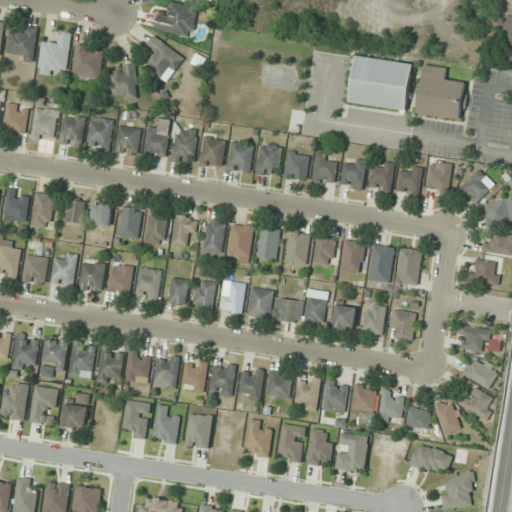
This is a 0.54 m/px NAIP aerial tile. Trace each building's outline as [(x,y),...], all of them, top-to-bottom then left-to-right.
[(193,37),(199,8),(171,1),(169,13),(158,11),(154,29),(193,37)] [(503,62),(511,61),(511,16),(505,17),(503,62)] [(8,57),(35,59),(38,27),(26,26),(25,32),(10,31),(8,57)] [(57,75),(57,69),(67,70),(71,32),(60,31),(59,43),(42,41),(39,74),(57,75)] [(146,66),(161,77),(167,68),(174,73),(185,58),(155,36),(147,47),(155,53),(146,66)] [(72,75),(99,80),(105,50),(78,45),(72,75)] [(350,104),(407,112),(414,64),(356,56),(350,104)] [(418,115),(462,120),(467,83),(447,80),(448,68),(424,65),(418,115)] [(138,99),(137,67),(112,67),(112,100),(138,99)] [(31,108),(10,104),(4,131),(25,136),(31,108)] [(33,137),(56,139),(59,110),(36,108),(33,137)] [(61,144),(82,147),(86,118),(65,114),(61,144)] [(110,152),(116,121),(94,116),(87,147),(110,152)] [(159,129),(148,128),(145,155),(166,157),(170,120),(160,119),(159,129)] [(141,129),(120,126),(116,153),(138,156),(141,129)] [(196,156),(200,131),(177,127),(172,162),(183,163),(184,155),(196,156)] [(222,168),(227,141),(205,137),(200,164),(222,168)] [(229,170),(251,172),(254,145),(232,143),(229,170)] [(279,177),(283,146),(261,143),(257,174),(279,177)] [(308,181),(311,154),(288,151),(285,178),(308,181)] [(337,163),(327,163),(328,154),(316,153),(314,182),(336,183),(337,163)] [(349,185),(350,184),(356,192),(368,183),(362,175),(371,169),(362,157),(351,165),(349,162),(338,170),(349,185)] [(453,163),(431,160),(427,192),(449,194),(453,163)] [(383,169),(376,166),(368,185),(387,193),(398,167),(386,162),(383,169)] [(423,169),(401,167),(398,194),(420,196),(423,169)] [(475,205),(495,185),(479,170),(460,190),(475,205)] [(27,222),(30,196),(18,195),(18,189),(8,188),(5,220),(27,222)] [(54,194),(35,193),(34,227),(53,227),(54,194)] [(511,220),(511,198),(511,197),(483,207),(491,228),(511,220)] [(86,202),(69,199),(66,221),(83,224),(86,202)] [(110,226),(113,204),(95,201),(92,223),(110,226)] [(142,209),(123,207),(120,237),(139,239),(142,209)] [(146,244),(166,246),(169,212),(149,210),(146,244)] [(197,218),(177,215),(173,245),(193,248),(197,218)] [(203,251),(221,255),(228,222),(210,218),(203,251)] [(229,259),(250,262),(255,227),(234,224),(229,259)] [(259,258),(278,260),(281,231),(262,229),(259,258)] [(308,265),(311,235),(291,233),(287,263),(308,265)] [(511,234),(493,235),(493,244),(484,243),(483,254),(511,254),(511,234)] [(333,265),(336,241),(317,239),(314,263),(333,265)] [(13,248),(14,242),(0,240),(0,274),(18,276),(21,249),(13,248)] [(364,272),(364,241),(344,241),(344,272),(364,272)] [(393,247),(373,245),(371,282),(391,283),(393,247)] [(419,286),(422,251),(402,249),(399,284),(419,286)] [(52,284),(74,287),(79,256),(68,254),(67,263),(56,261),(52,284)] [(23,281),(44,286),(50,260),(28,255),(23,281)] [(101,293),(106,265),(84,261),(79,290),(101,293)] [(473,284),(501,284),(501,261),(473,261),(473,284)] [(108,290),(130,295),(135,268),(113,264),(108,290)] [(163,272),(141,268),(136,296),(158,300),(163,272)] [(185,306),(190,281),(173,278),(168,302),(185,306)] [(213,310),(217,283),(199,280),(194,307),(213,310)] [(246,284),(225,282),(222,311),(243,313),(246,284)] [(275,290),(253,286),(248,316),(270,319),(275,290)] [(327,297),(309,296),(306,324),(325,326),(327,297)] [(302,322),(303,301),(277,299),(275,320),(302,322)] [(354,332),(357,307),(336,305),(333,330),(354,332)] [(364,333),(383,335),(386,307),(367,305),(364,333)] [(414,311),(391,314),(394,340),(416,338),(414,311)] [(488,329),(462,328),(461,349),(487,351),(488,329)] [(12,332),(0,330),(0,362),(7,364),(12,332)] [(13,369),(25,371),(26,365),(36,366),(39,338),(18,335),(13,369)] [(42,367),(64,370),(68,339),(46,337),(42,367)] [(91,378),(95,345),(74,343),(70,376),(91,378)] [(101,348),(98,383),(108,383),(109,377),(121,378),(123,350),(101,348)] [(149,384),(151,355),(130,353),(127,382),(149,384)] [(175,390),(180,358),(159,355),(154,387),(175,390)] [(464,374),(489,390),(498,374),(474,359),(464,374)] [(205,392),(208,363),(186,360),(183,390),(205,392)] [(233,396),(236,367),(215,364),(212,394),(233,396)] [(250,390),(248,399),(261,401),(265,371),(243,368),(240,389),(250,390)] [(268,396),(290,399),(293,375),(271,372),(268,396)] [(321,381),(300,378),(295,407),(317,411),(321,381)] [(323,411),(346,413),(349,384),(326,382),(323,411)] [(351,412),(374,415),(377,388),(354,385),(351,412)] [(497,406),(477,386),(462,402),(483,421),(497,406)] [(377,417),(397,425),(408,398),(387,391),(377,417)] [(435,407),(445,434),(463,428),(452,400),(435,407)] [(90,409),(69,402),(62,425),(84,431),(90,409)] [(177,444),(181,419),(168,417),(170,407),(158,406),(154,441),(177,444)] [(408,432),(429,432),(429,409),(408,409),(408,432)] [(212,416),(190,415),(188,446),(210,448),(212,416)] [(273,432),(262,431),(262,421),(251,420),(247,455),(270,458),(273,432)] [(307,428),(283,424),(277,459),(301,463),(307,428)] [(331,467),(334,431),(311,429),(308,464),(331,467)] [(336,469),(365,473),(370,437),(341,433),(340,444),(349,446),(348,453),(338,452),(336,469)] [(452,451),(415,448),(413,469),(451,472),(452,451)] [(11,485),(1,484),(2,475),(0,474),(0,506),(8,507),(11,485)] [(474,508),(474,474),(449,475),(449,497),(444,497),(444,508),(474,508)] [(34,511),(38,480),(18,478),(14,511),(34,511)] [(75,511),(81,511),(99,511),(100,487),(75,487),(75,511)] [(141,505),(139,511),(182,511),(184,502),(149,498),(148,506),(141,505)]
